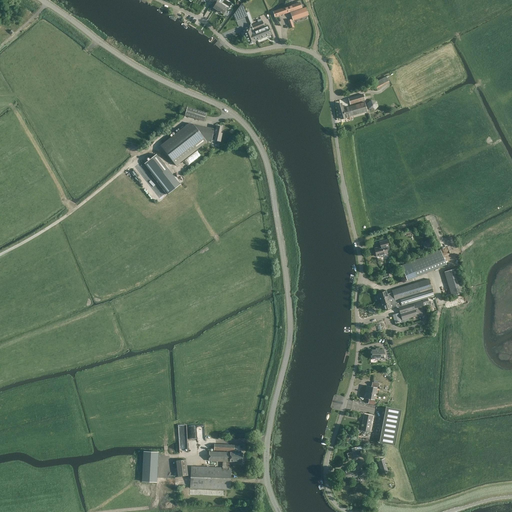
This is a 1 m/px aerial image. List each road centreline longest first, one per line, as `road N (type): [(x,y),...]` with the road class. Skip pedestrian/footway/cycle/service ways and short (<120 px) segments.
road 1 (unclassified): [(348,511),(331,499),(326,471),(357,363),(361,266),(329,74),(298,48),(240,51),(204,21),(158,0)]
road 2 (tertiary): [(279,511),(266,457),(290,320),(259,145),(231,112),(122,58),(40,0)]
road 3 (track): [(0,254),(73,211),(182,121)]
road 4 (track): [(115,511),(155,505),(168,456),(199,456),(215,439),(267,441)]
road 5 (track): [(11,104),(73,211)]
